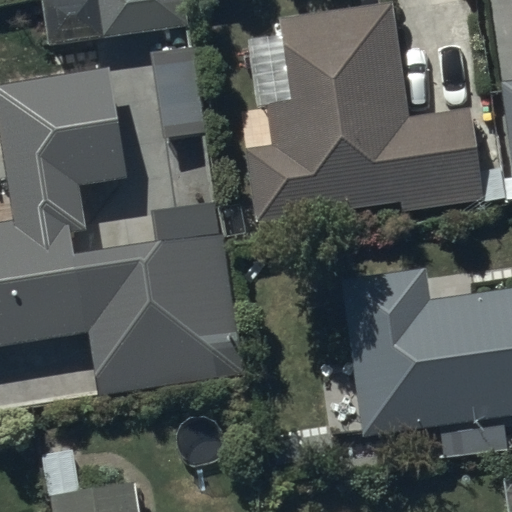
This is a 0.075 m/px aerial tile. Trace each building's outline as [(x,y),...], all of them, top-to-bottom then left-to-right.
[(45,0),(50,37),(105,30),(105,26),(186,16),(183,0),(45,0)] [(394,0),(356,0),(281,10),(284,29),(251,33),(260,101),(268,100),(273,137),(247,141),(257,215),(398,195),(400,207),(485,195),(472,101),(410,110),(394,0)] [(0,333),(94,319),(105,386),(249,363),(225,217),(77,241),(74,223),(89,221),(82,176),(130,168),(112,57),(0,74),(0,118),(15,212),(0,214),(0,333)] [(511,71),(503,73),(511,136),(511,71)] [(511,284),(434,295),(430,264),(342,276),(363,424),(511,403),(511,284)] [(52,488),(56,511),(140,511),(135,475),(52,488)]
